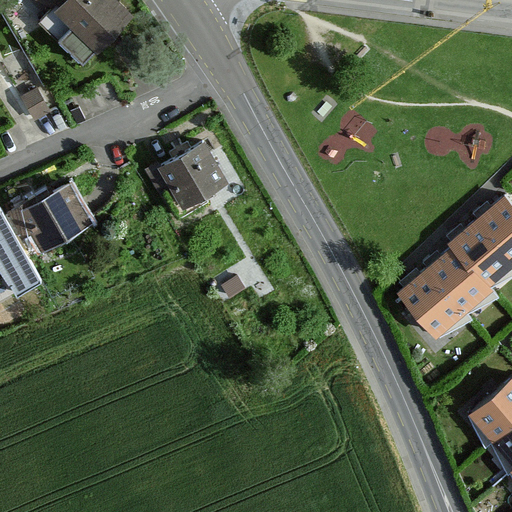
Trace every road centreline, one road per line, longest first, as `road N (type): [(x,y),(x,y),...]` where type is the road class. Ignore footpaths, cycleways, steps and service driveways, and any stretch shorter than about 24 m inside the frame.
road 1 (tertiary): [(224,68),(383,356),(449,511)]
road 2 (residential): [(0,169),(224,68)]
